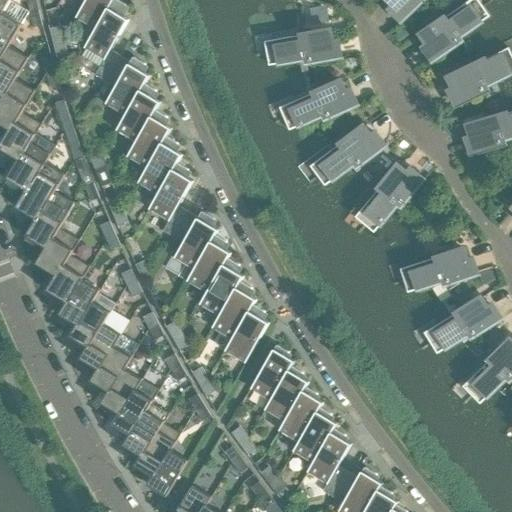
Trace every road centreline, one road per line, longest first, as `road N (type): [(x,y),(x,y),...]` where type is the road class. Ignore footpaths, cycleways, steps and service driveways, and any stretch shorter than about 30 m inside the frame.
road 1 (residential): [(152,0),(225,180),(292,306),(443,511)]
road 2 (residential): [(511,253),(457,187),(353,0)]
road 3 (residential): [(126,511),(66,413),(0,260)]
